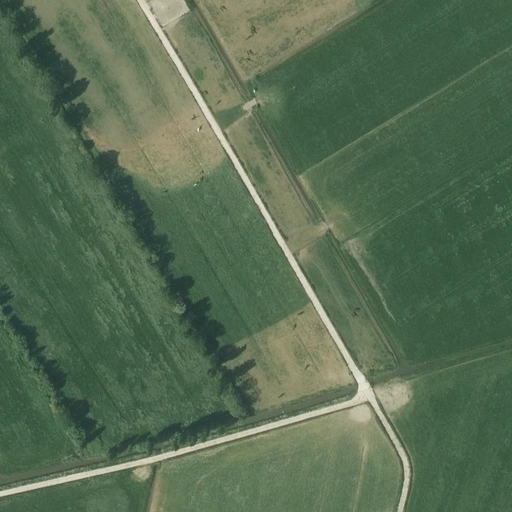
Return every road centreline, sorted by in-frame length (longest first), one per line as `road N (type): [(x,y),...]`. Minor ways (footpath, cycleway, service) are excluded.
road 1 (track): [(0,494),(370,396),(408,463),(398,511)]
road 2 (track): [(370,396),(140,0)]
